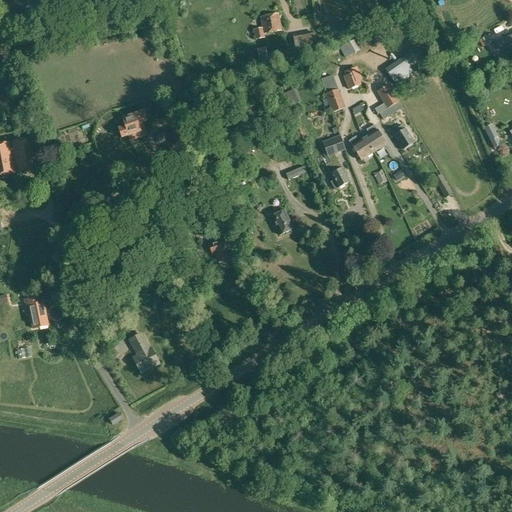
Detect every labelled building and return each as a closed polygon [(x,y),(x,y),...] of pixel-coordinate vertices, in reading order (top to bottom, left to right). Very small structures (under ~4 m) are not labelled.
[(253,30),(255,40),(264,38),(263,34),(281,31),(278,14),(260,18),(262,28),(253,30)] [(292,35),(295,50),(311,48),(310,44),(315,44),(312,31),(292,35)] [(511,34),(495,44),(498,49),(511,40),(511,34)] [(341,46),(346,57),(360,50),(354,39),(341,46)] [(315,54),(317,60),(339,52),(337,46),(315,54)] [(258,55),(260,66),(266,65),(266,63),(268,63),(267,56),(266,48),(257,50),(258,55)] [(384,70),(392,82),(420,62),(411,52),(384,70)] [(343,77),(349,89),(361,84),(359,80),(362,79),(357,66),(344,72),(345,76),(343,77)] [(376,92),(387,109),(395,104),(398,102),(388,84),(376,92)] [(325,94),(332,113),(344,109),(338,90),(325,94)] [(390,116),(387,109),(380,114),(383,120),(390,116)] [(129,135),(130,140),(141,136),(146,135),(142,122),(146,121),(143,112),(122,119),(125,128),(118,130),(121,138),(129,135)] [(364,139),(373,154),(386,146),(373,126),(366,130),(370,136),(364,139)] [(394,137),(402,150),(413,143),(405,130),(404,130),(402,126),(392,132),(395,136),(394,137)] [(192,149),(198,172),(212,168),(209,159),(212,157),(208,144),(205,133),(189,138),(192,149)] [(331,183),(335,190),(349,183),(336,160),(334,155),(345,150),(340,137),(327,140),(321,142),(331,163),(326,166),(334,181),(331,183)] [(351,147),(360,162),(373,154),(364,139),(359,142),(356,137),(349,141),(352,147),(351,147)] [(0,144),(0,176),(39,169),(34,138),(0,144)] [(230,168),(231,170),(254,162),(251,151),(227,159),(228,163),(224,165),(226,169),(230,168)] [(434,180),(445,198),(452,194),(441,175),(434,180)] [(273,222),(279,236),(293,230),(285,213),(283,210),(270,216),(273,222)] [(226,236),(209,242),(214,256),(217,263),(226,260),(223,252),(231,249),(226,236)] [(163,292),(166,299),(174,295),(171,288),(163,292)] [(0,297),(0,309),(9,307),(6,296),(0,297)] [(28,306),(32,329),(48,325),(44,302),(40,303),(38,298),(24,300),(26,306),(28,306)] [(133,359),(140,373),(158,364),(151,349),(149,351),(141,335),(130,340),(134,349),(136,348),(139,355),(133,359)] [(108,420),(112,427),(123,420),(118,413),(108,420)]
